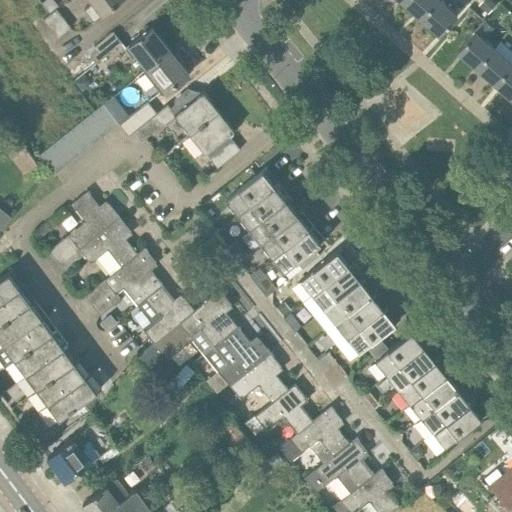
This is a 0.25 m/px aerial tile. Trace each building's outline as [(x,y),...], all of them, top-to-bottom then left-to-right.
[(44,0),(42,2),(50,12),(58,5),(54,0),(44,0)] [(91,0),(93,2),(84,9),(94,21),(120,0),(91,0)] [(421,18),(437,0),(404,0),(403,2),(421,18)] [(457,15),(440,0),(437,0),(421,18),(440,34),(457,15)] [(488,14),(497,5),(492,0),(484,0),(479,5),(488,14)] [(58,37),(71,27),(57,8),(43,19),(58,37)] [(458,51),(477,68),(494,48),(483,38),(493,27),(485,20),(458,51)] [(147,68),(171,49),(153,26),(126,48),(134,58),(137,55),(147,68)] [(71,63),(81,75),(122,42),(113,31),(95,46),(94,44),(71,63)] [(511,63),(494,48),(477,68),(495,84),(511,64),(511,63)] [(171,49),(147,68),(144,70),(163,94),(189,72),(171,49)] [(511,64),(495,84),(511,99),(511,64)] [(88,88),(89,79),(85,73),(74,82),(82,92),(88,88)] [(175,114),(191,134),(220,110),(204,91),(175,114)] [(103,104),(119,123),(130,115),(114,95),(103,104)] [(148,101),(130,115),(119,123),(129,135),(134,131),(157,113),(148,101)] [(103,104),(94,111),(110,131),(119,123),(103,104)] [(157,113),(134,131),(142,141),(165,123),(175,115),(167,104),(157,113)] [(220,110),(191,134),(218,167),(241,149),(229,134),(235,129),(220,110)] [(94,111),(85,118),(101,139),(110,131),(94,111)] [(85,118),(76,126),(92,146),(101,139),(85,118)] [(76,126),(66,133),(83,153),(92,146),(76,126)] [(66,133),(57,141),(74,160),(83,153),(66,133)] [(57,141),(47,148),(63,168),(74,160),(57,141)] [(47,148),(39,155),(55,175),(63,168),(47,148)] [(228,198),(241,214),(276,185),(264,170),(228,198)] [(276,185),(241,214),(252,228),(288,199),(276,185)] [(49,251),(57,260),(76,244),(80,249),(103,229),(120,216),(109,202),(102,207),(88,190),(72,203),(85,221),(49,251)] [(288,199),(252,228),(263,242),(299,214),(288,199)] [(0,229),(11,215),(0,206),(0,229)] [(299,214),(263,242),(275,257),(311,228),(299,214)] [(139,253),(138,252),(125,235),(131,230),(120,216),(103,229),(80,249),(76,244),(57,260),(64,270),(84,255),(91,263),(108,249),(121,265),(122,266),(139,253)] [(311,228),(275,257),(287,271),(292,277),(322,253),(317,247),(322,243),(311,228)] [(122,266),(121,265),(104,280),(112,290),(93,305),(101,314),(120,299),(116,295),(123,289),(137,305),(164,284),(150,266),(156,261),(145,247),(138,252),(139,253),(122,266)] [(302,279),(315,294),(351,265),(338,250),(302,279)] [(351,265),(315,294),(326,308),(362,279),(351,265)] [(0,279),(0,303),(21,288),(9,272),(0,279)] [(362,279),(326,308),(338,323),(374,294),(362,279)] [(104,280),(85,295),(93,305),(112,290),(104,280)] [(180,320),(195,309),(184,296),(177,300),(164,284),(137,305),(152,322),(144,329),(155,343),(169,333),(167,331),(181,321),(180,320)] [(21,288),(0,303),(0,326),(32,303),(21,288)] [(216,345),(239,326),(225,309),(231,304),(220,289),(195,309),(180,320),(181,321),(167,331),(169,333),(155,343),(138,356),(147,369),(165,355),(168,359),(192,339),(203,330),(216,345)] [(374,294),(338,323),(349,338),(385,308),(374,294)] [(276,307),(283,316),(291,310),(284,301),(276,307)] [(32,303),(0,326),(0,338),(5,345),(43,317),(32,303)] [(385,308),(349,338),(360,352),(396,323),(385,308)] [(290,325),(296,320),(290,313),(284,318),(290,325)] [(113,322),(108,315),(100,322),(105,328),(113,322)] [(43,317),(5,345),(0,349),(0,356),(8,367),(16,361),(54,332),(43,317)] [(239,326),(216,345),(230,362),(219,370),(231,384),(271,352),(260,338),(253,343),(239,326)] [(376,360),(388,375),(425,345),(413,330),(376,360)] [(54,332),(16,361),(27,375),(64,346),(54,332)] [(425,345),(388,375),(400,389),(436,359),(425,345)] [(64,346),(27,375),(38,390),(47,383),(75,361),(64,346)] [(271,352),(231,384),(242,398),(259,385),(273,401),(274,402),(290,389),(289,388),(276,371),(282,366),(271,352)] [(436,359),(400,389),(411,403),(448,374),(436,359)] [(47,383),(38,390),(48,404),(86,376),(75,361),(47,383)] [(169,369),(161,377),(167,382),(175,374),(169,369)] [(217,391),(227,383),(217,371),(207,379),(217,391)] [(448,374),(411,403),(423,417),(459,388),(448,374)] [(86,376),(48,404),(60,420),(98,392),(86,376)] [(24,380),(8,390),(14,401),(31,390),(24,380)] [(274,402),(273,401),(256,414),(267,429),(285,415),(298,432),(299,433),(315,420),(314,419),(301,402),(307,396),(296,383),(289,388),(290,389),(274,402)] [(234,395),(226,388),(218,399),(226,406),(234,395)] [(459,388),(423,417),(434,431),(471,402),(459,388)] [(363,394),(370,402),(374,408),(379,404),(368,390),(363,394)] [(471,402),(434,431),(446,446),(483,417),(471,402)] [(351,443),(349,441),(336,425),(343,419),(332,405),(314,419),(315,420),(299,433),(298,432),(281,446),(293,461),(311,446),(325,462),(334,455),(335,456),(351,443)] [(41,449),(66,482),(114,445),(89,412),(41,449)] [(255,447),(230,415),(204,436),(213,446),(224,437),(241,458),(255,447)] [(376,475),(375,473),(361,456),(368,450),(356,436),(349,441),(351,443),(335,456),(334,455),(325,462),(306,477),(318,492),(336,477),(350,493),(359,486),(360,487),(376,475)] [(422,457),(422,449),(418,445),(410,451),(418,460),(422,457)] [(276,451),(267,459),(275,469),(284,461),(276,451)] [(382,467),(375,473),(376,475),(360,487),(359,486),(350,493),(341,501),(333,506),(337,511),(354,511),(362,506),(366,511),(390,511),(400,505),(386,487),(394,482),(382,467)] [(511,511),(511,468),(491,486),(511,511)] [(121,511),(124,510),(124,511),(142,511),(150,506),(137,489),(129,494),(118,479),(83,504),(89,511),(121,511)] [(431,485),(433,498),(442,497),(440,483),(431,485)]
